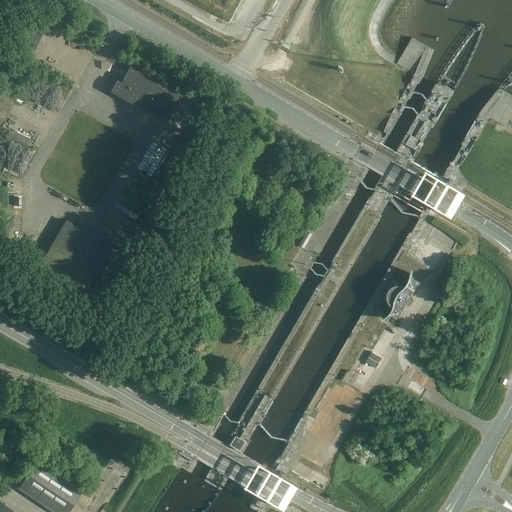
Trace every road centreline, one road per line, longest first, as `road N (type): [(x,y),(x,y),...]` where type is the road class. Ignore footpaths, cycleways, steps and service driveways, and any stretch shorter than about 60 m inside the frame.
road 1 (tertiary): [(511,246),(236,80)]
road 2 (secondary): [(0,322),(206,443)]
road 3 (secondary): [(321,511),(206,443)]
road 4 (tertiary): [(236,80),(122,16)]
